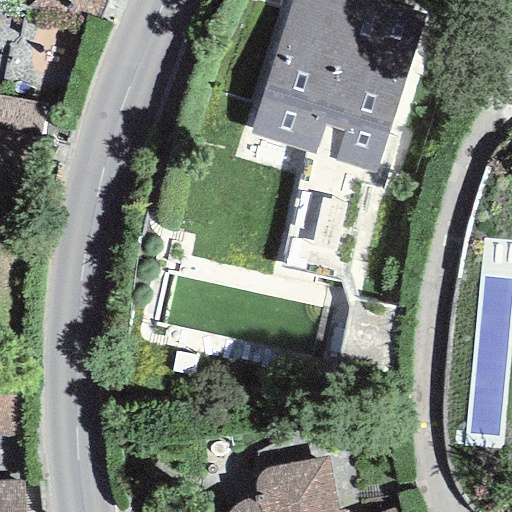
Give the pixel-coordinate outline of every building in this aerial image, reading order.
[(36,0),(29,6),(58,31),(79,12),(99,19),(106,0),(36,0)] [(292,0),(251,133),(374,171),(423,14),(379,0),(292,0)] [(38,103),(0,96),(0,232),(23,236),(29,193),(38,103)] [(394,511),(394,509),(381,511),(347,511),(347,510),(338,511),(326,457),(274,466),(270,467),(265,469),(261,472),(258,476),(256,479),(255,483),(255,488),(255,492),(254,497),(253,498),(246,499),(238,504),(233,507),(228,511),(394,511)] [(23,511),(23,482),(0,482),(0,511),(23,511)]
